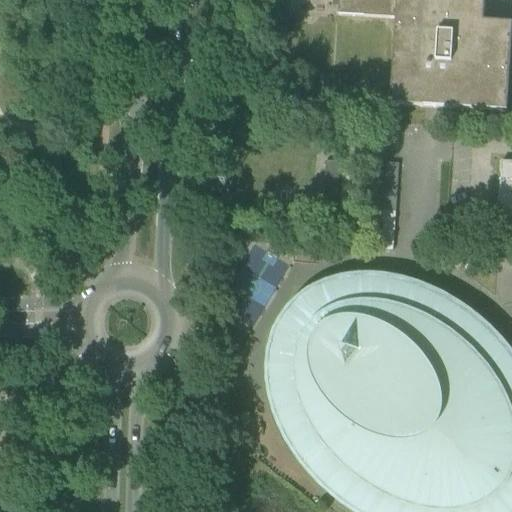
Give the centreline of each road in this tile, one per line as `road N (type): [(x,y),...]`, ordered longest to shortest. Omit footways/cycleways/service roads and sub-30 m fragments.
road 1 (tertiary): [(158,284),(180,0)]
road 2 (tertiary): [(145,0),(118,276)]
road 3 (tertiary): [(109,367),(109,511)]
road 4 (tertiary): [(135,511),(138,371)]
